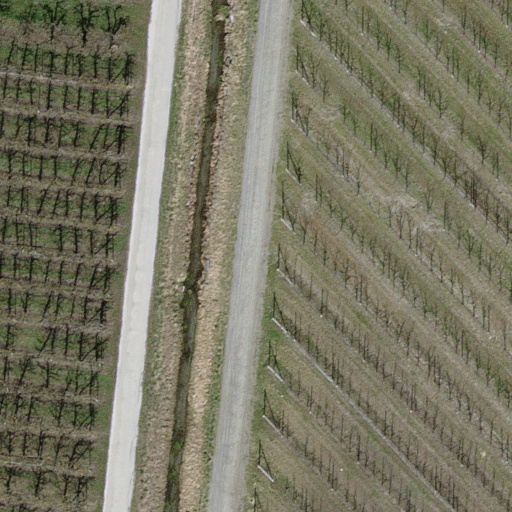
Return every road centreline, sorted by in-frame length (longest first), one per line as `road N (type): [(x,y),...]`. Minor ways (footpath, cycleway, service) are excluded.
road 1 (track): [(116,511),(168,0)]
road 2 (track): [(228,511),(275,0)]
